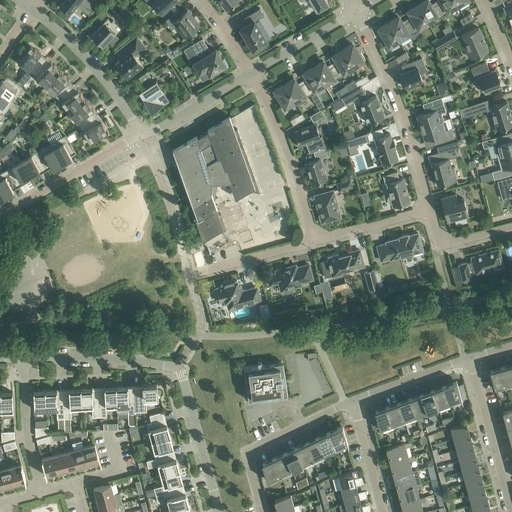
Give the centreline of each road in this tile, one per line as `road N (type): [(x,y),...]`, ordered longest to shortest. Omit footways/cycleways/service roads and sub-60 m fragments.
road 1 (residential): [(219,511),(176,368),(23,356)]
road 2 (residential): [(356,9),(392,83),(431,209)]
road 3 (residential): [(314,241),(290,155),(252,73)]
road 4 (residential): [(353,401),(247,454),(261,511)]
road 5 (residential): [(31,8),(91,64),(139,135)]
road 6 (residential): [(0,215),(139,135)]
road 7 (residential): [(511,511),(469,357)]
road 8 (residential): [(42,493),(27,437),(23,356)]
road 9 (residential): [(188,274),(314,241)]
road 10 (residential): [(139,135),(252,73)]
road 11 (residential): [(469,357),(353,401)]
road 12 (residential): [(252,73),(356,9)]
road 13 (residential): [(314,241),(431,209)]
